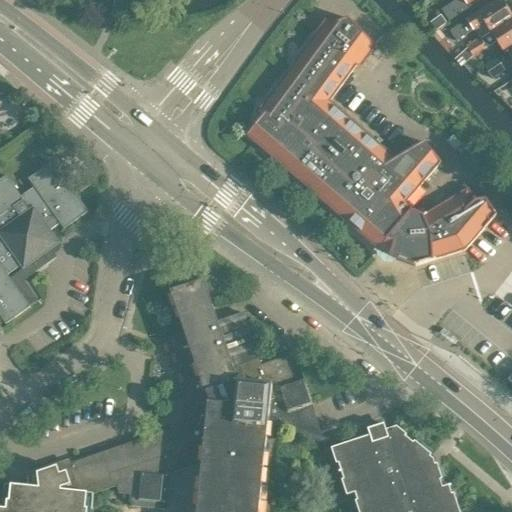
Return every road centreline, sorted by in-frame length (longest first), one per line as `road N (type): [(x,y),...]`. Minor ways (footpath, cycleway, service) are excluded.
road 1 (tertiary): [(511,438),(149,142)]
road 2 (residential): [(25,397),(104,341),(149,142)]
road 3 (tertiary): [(149,142),(78,64),(0,5)]
road 4 (tertiary): [(149,142),(268,0)]
road 5 (tertiary): [(0,42),(149,142)]
